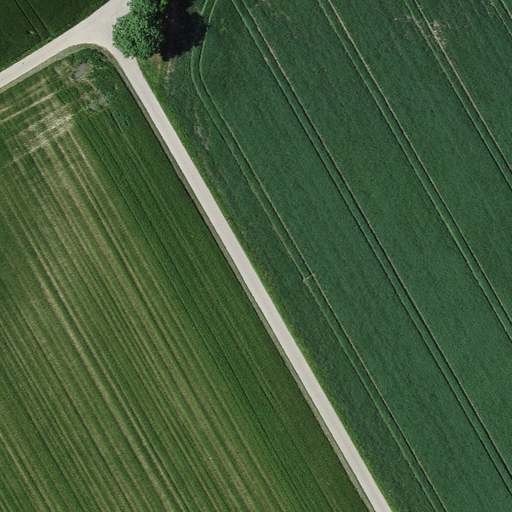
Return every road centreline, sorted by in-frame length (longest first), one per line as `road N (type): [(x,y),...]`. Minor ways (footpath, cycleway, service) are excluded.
road 1 (track): [(385,511),(104,16)]
road 2 (track): [(104,16),(0,77)]
